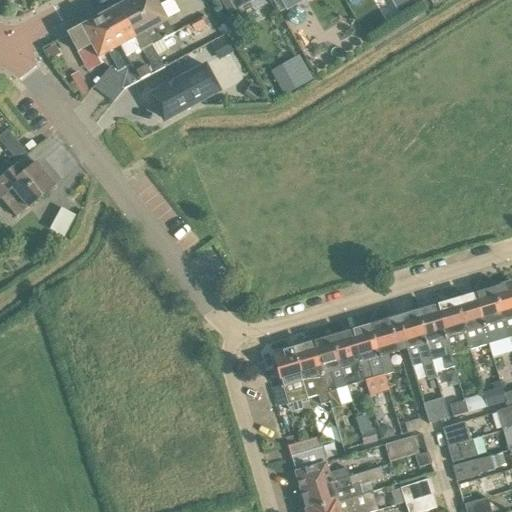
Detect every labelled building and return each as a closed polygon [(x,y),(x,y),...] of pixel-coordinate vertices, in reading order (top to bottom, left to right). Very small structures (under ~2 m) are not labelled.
[(164,68),(152,46),(173,35),(154,0),(129,0),(118,6),(135,39),(154,73),(164,68)] [(218,0),(228,17),(259,0),(218,0)] [(390,0),(399,15),(416,5),(413,0),(390,0)] [(97,60),(120,47),(131,68),(118,75),(126,81),(129,87),(154,73),(135,39),(118,6),(66,34),(77,55),(90,48),(97,60)] [(242,12),(226,21),(237,40),(252,32),(242,12)] [(191,35),(206,28),(202,21),(188,28),(191,35)] [(276,27),(245,43),(251,54),(282,38),(276,27)] [(225,39),(214,45),(222,59),(232,54),(225,39)] [(55,45),(45,51),(51,61),(61,55),(55,45)] [(281,66),(295,90),(313,80),(299,56),(281,66)] [(168,119),(169,118),(218,92),(204,65),(148,96),(158,115),(159,117),(161,118),(162,119),(164,119),(165,119),(167,119),(168,119)] [(92,88),(102,95),(118,75),(108,67),(92,88)] [(118,75),(102,95),(112,103),(123,91),(129,87),(126,81),(118,75)] [(262,90),(251,84),(243,97),(254,103),(262,90)] [(27,155),(22,148),(6,130),(0,135),(0,143),(12,157),(6,163),(11,169),(16,164),(27,155)] [(11,169),(0,177),(0,199),(15,218),(53,186),(35,164),(24,173),(16,164),(11,169)] [(61,236),(71,220),(60,213),(50,229),(61,236)] [(508,340),(511,338),(511,284),(509,285),(505,284),(499,286),(497,289),(493,290),(508,340)] [(508,340),(493,290),(474,296),(488,345),(508,340)] [(474,296),(455,302),(470,351),(488,345),(474,296)] [(455,302),(435,307),(450,357),(470,351),(455,302)] [(455,371),(450,357),(435,307),(417,313),(436,376),(445,373),(455,371)] [(417,313),(388,322),(393,337),(401,334),(406,351),(408,351),(413,368),(422,365),(428,383),(437,380),(436,376),(417,313)] [(388,322),(368,328),(382,377),(393,374),(388,357),(406,351),(401,334),(393,337),(388,322)] [(350,333),(364,382),(369,397),(386,392),(382,377),(368,328),(350,333)] [(350,333),(332,338),(347,387),(364,382),(350,333)] [(332,338),(311,345),(329,404),(331,412),(342,408),(339,402),(336,391),(347,387),(332,338)] [(292,350),(307,400),(319,397),(322,407),(329,404),(311,345),(292,350)] [(273,356),(287,406),(307,400),(292,350),(289,351),(286,350),(279,352),(277,355),(273,356)] [(482,394),(483,396),(486,408),(503,403),(506,402),(504,395),(502,389),(494,391),(482,394)] [(463,401),(464,403),(466,414),(483,409),(486,408),(483,396),(463,401)] [(447,420),(441,402),(424,408),(429,425),(447,420)] [(466,414),(464,403),(451,406),(454,417),(466,414)] [(511,407),(497,412),(503,430),(511,427),(511,407)] [(420,425),(419,420),(404,424),(407,433),(421,429),(420,425)] [(464,422),(442,429),(447,448),(470,441),(465,425),(464,422)] [(379,429),(382,440),(389,438),(395,436),(393,431),(386,426),(379,429)] [(511,427),(503,430),(508,449),(509,448),(511,447),(511,427)] [(373,431),(360,434),(363,445),(377,441),(373,431)] [(413,438),(384,446),(389,462),(418,454),(413,438)] [(452,464),(453,464),(478,456),(473,441),(470,442),(470,441),(447,448),(452,464)] [(334,446),(324,449),(327,459),(337,456),(334,446)] [(327,464),(323,451),(292,460),(296,473),(325,464),(327,464)] [(502,455),(493,457),(496,468),(505,466),(502,455)] [(427,457),(414,461),(417,471),(430,468),(427,457)] [(452,468),(456,482),(479,476),(475,461),(452,468)] [(296,473),(295,474),(300,490),(330,481),(325,464),(296,473)] [(380,466),(330,481),(300,490),(306,511),(360,495),(357,484),(383,476),(380,466)] [(405,503),(432,495),(427,481),(400,489),(405,503)] [(360,495),(306,511),(305,511),(304,511),(366,511),(367,511),(375,509),(370,492),(360,495)] [(432,495),(405,503),(407,511),(426,511),(436,509),(432,495)] [(491,511),(487,499),(465,505),(466,511),(491,511)]
